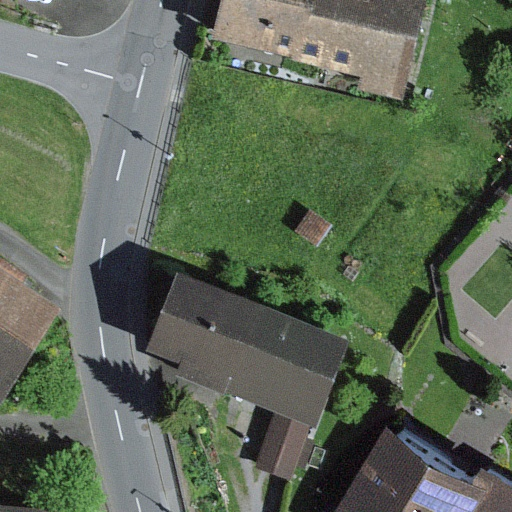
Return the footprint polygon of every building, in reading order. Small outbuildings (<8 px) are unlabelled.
[(309,0),(217,0),(208,45),(295,64),(309,0)] [(309,0),(295,64),(294,70),(355,83),(352,96),(399,106),(423,0),(309,0)] [(330,229),(308,213),(293,236),(315,251),(330,229)] [(0,280),(0,400),(56,318),(0,280)] [(173,281),(143,356),(176,369),(171,381),(220,401),(223,397),(273,417),(310,430),(311,432),(344,349),(173,281)] [(310,430),(273,417),(255,470),(270,475),(291,483),(310,430)] [(392,419),(335,511),(511,511),(511,479),(485,464),(480,472),(392,419)]
